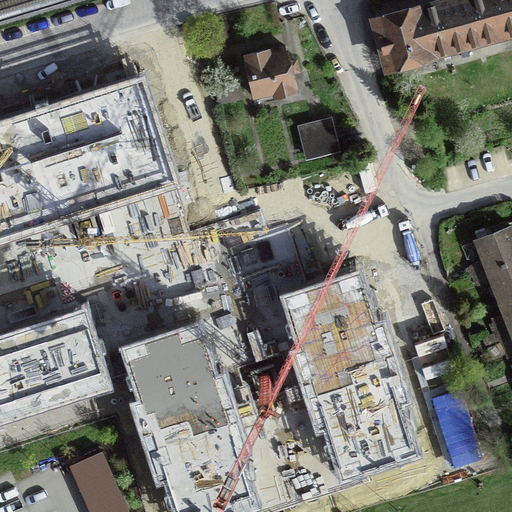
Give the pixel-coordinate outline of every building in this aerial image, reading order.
[(380,43),(387,67),(511,32),(511,0),(454,0),(418,10),(418,9),(374,21),(380,43)] [(293,92),(283,47),(245,57),(255,101),(293,92)] [(143,74),(0,119),(0,233),(176,178),(143,74)] [(305,159),(336,151),(328,121),(298,129),(305,159)] [(511,232),(510,228),(478,241),(511,328),(511,232)] [(358,267),(286,290),(314,381),(387,358),(358,267)] [(84,304),(0,330),(0,414),(109,380),(84,304)] [(198,320),(125,342),(156,439),(228,417),(198,320)] [(387,358),(314,381),(344,471),(416,448),(387,358)] [(257,511),(228,417),(156,439),(178,511),(257,511)] [(70,461),(92,511),(131,511),(101,446),(70,461)]
